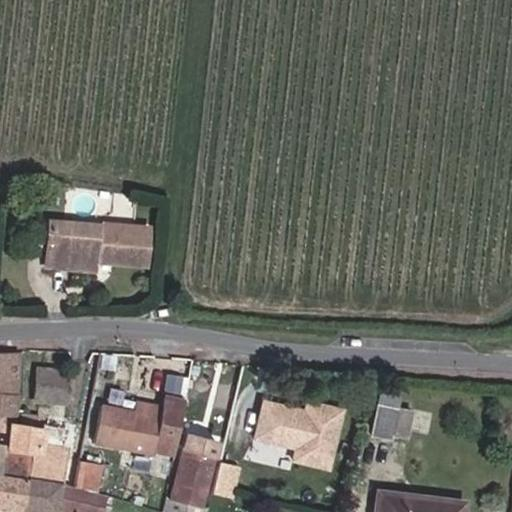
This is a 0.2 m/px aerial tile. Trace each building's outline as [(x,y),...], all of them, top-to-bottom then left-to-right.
[(112,278),(114,266),(118,229),(118,227),(52,220),(46,270),(112,278)] [(114,266),(157,270),(161,233),(118,229),(114,266)] [(0,424),(12,426),(25,354),(0,353),(0,424)] [(45,391),(64,393),(67,377),(47,374),(45,391)] [(207,401),(212,384),(201,381),(196,398),(207,401)] [(405,390),(384,385),(371,426),(392,432),(393,427),(408,431),(416,405),(401,401),(405,390)] [(329,458),(343,405),(309,396),(308,399),(267,388),(257,425),(298,436),(294,448),(329,458)] [(345,400),(310,391),(309,396),(343,405),(345,400)] [(140,411),(109,406),(99,447),(156,456),(159,450),(177,456),(191,402),(171,397),(165,409),(143,400),(140,411)] [(431,427),(436,409),(418,404),(413,422),(431,427)] [(12,426),(10,450),(0,447),(0,508),(10,511),(19,511),(103,511),(106,502),(59,491),(63,467),(40,462),(44,432),(12,426)] [(224,443),(193,436),(175,500),(210,509),(224,443)] [(243,470),(223,464),(215,493),(236,496),(243,470)] [(461,511),(463,501),(383,490),(379,511),(461,511)]
